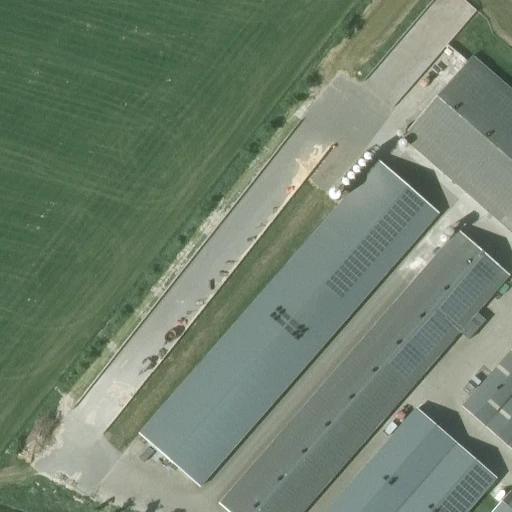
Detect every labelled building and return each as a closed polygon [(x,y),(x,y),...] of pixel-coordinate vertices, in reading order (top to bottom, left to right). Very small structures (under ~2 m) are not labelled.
[(511,233),(511,92),(470,56),(402,138),(511,233)] [(439,217),(378,164),(141,440),(202,492),(439,217)] [(222,509),(225,511),(308,511),(510,278),(459,234),(222,509)] [(511,359),(508,357),(460,413),(511,457),(511,359)] [(397,511),(454,448),(416,414),(329,511),(397,511)] [(469,511),(494,484),(454,448),(397,511),(469,511)] [(493,511),(511,511),(511,495),(510,493),(493,511)]
